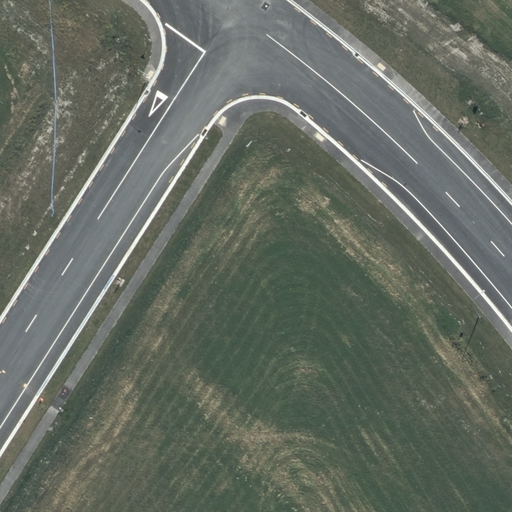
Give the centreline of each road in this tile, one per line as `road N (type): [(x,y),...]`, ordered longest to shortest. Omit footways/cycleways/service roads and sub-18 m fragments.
road 1 (unclassified): [(233,7),(0,372)]
road 2 (unclassified): [(511,265),(383,130),(233,7)]
